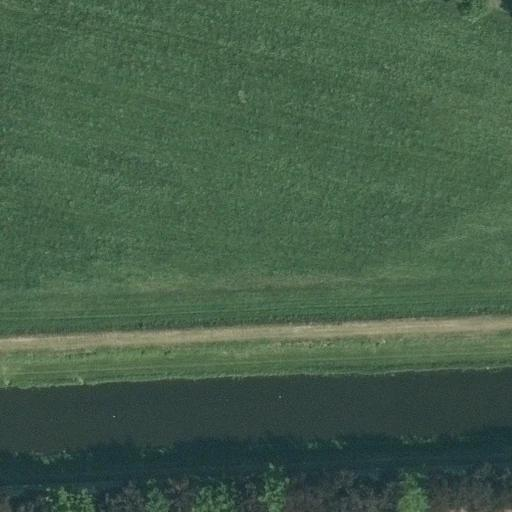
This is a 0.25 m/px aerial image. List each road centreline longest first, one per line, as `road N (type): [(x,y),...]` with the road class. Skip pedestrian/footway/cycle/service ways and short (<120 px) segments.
road 1 (track): [(0,495),(511,471)]
road 2 (track): [(511,337),(0,354)]
